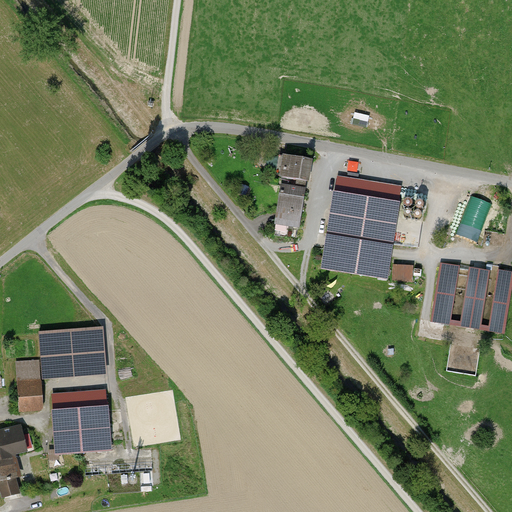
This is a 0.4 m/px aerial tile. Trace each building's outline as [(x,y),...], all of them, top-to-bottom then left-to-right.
[(319,162),(289,156),(285,178),(315,183),(319,162)] [(406,190),(341,179),(324,272),(389,283),(406,190)] [(250,187),(241,184),(237,195),(247,198),(250,187)] [(312,190),(285,186),(279,225),(306,229),(312,190)] [(494,206),(474,198),(459,237),(480,245),(494,206)] [(415,268),(397,266),(395,283),(413,285),(415,268)] [(464,269),(443,266),(434,323),(509,335),(511,314),(511,273),(502,272),(493,328),(487,327),(495,273),(472,270),(464,323),(456,322),(464,269)] [(389,344),(391,330),(379,328),(377,343),(389,344)] [(108,330),(41,335),(43,363),(44,382),(111,377),(108,330)] [(43,363),(18,365),(22,415),(46,414),(44,382),(43,363)] [(111,391),(55,396),(59,451),(52,452),(53,462),(63,461),(63,457),(115,453),(111,391)] [(25,431),(0,437),(0,485),(2,485),(6,501),(24,496),(20,480),(26,479),(21,458),(31,455),(25,431)] [(86,467),(87,477),(153,472),(153,463),(86,467)]
